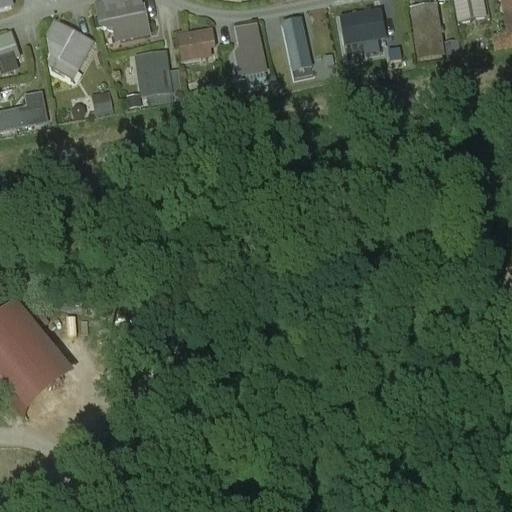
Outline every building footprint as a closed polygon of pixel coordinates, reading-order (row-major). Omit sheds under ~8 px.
[(0,0),(0,13),(19,8),(16,0),(0,0)] [(119,30),(122,46),(155,42),(149,0),(128,0),(100,4),(104,32),(119,30)] [(458,0),(462,26),(491,22),(488,0),(458,0)] [(511,0),(504,0),(511,35),(496,38),(499,53),(511,50),(511,0)] [(416,10),(422,63),(464,58),(463,43),(447,45),(443,7),(416,10)] [(279,57),(305,47),(295,22),(268,32),(279,57)] [(370,24),(371,53),(397,52),(395,22),(370,24)] [(63,26),(45,68),(82,84),(100,42),(63,26)] [(239,30),(245,81),(272,78),(265,26),(239,30)] [(218,31),(183,36),(186,65),(222,60),(218,31)] [(17,32),(0,38),(0,69),(4,68),(8,80),(32,71),(17,32)] [(147,108),(177,103),(176,95),(186,93),(183,72),(174,74),(171,53),(139,58),(147,108)] [(32,108),(0,114),(0,135),(54,125),(48,94),(30,97),(32,108)] [(41,411),(82,379),(26,307),(0,326),(0,397),(19,382),(41,411)]
